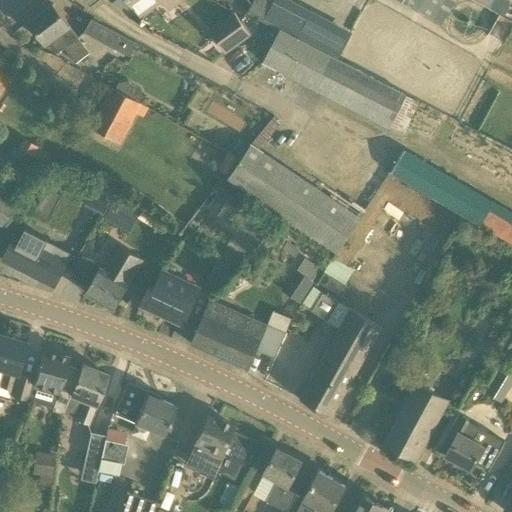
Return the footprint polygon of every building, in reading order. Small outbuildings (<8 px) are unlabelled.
[(129,0),(140,14),(141,13),(152,5),(150,2),(152,0),(169,0),(173,5),(176,3),(180,0),(129,0)] [(337,61),(338,60),(351,34),(285,0),(254,0),(247,14),(279,31),(337,61)] [(398,0),(402,2),(441,25),(456,0),(398,0)] [(504,0),(493,0),(489,7),(504,15),(510,3),(504,0)] [(53,4),(29,22),(45,43),(46,42),(52,51),(57,52),(63,47),(75,64),(90,53),(53,4)] [(225,52),(249,34),(234,13),(210,31),(225,52)] [(137,44),(106,27),(91,19),(84,32),(130,57),(137,44)] [(420,102),(338,60),(337,61),(279,31),(263,62),(389,127),(405,130),(420,102)] [(0,72),(0,90),(8,78),(0,72)] [(121,80),(118,91),(137,97),(141,86),(121,80)] [(120,142),(141,103),(112,88),(91,127),(120,142)] [(359,217),(259,150),(280,124),(273,118),(252,145),(229,178),(337,251),(359,217)] [(17,148),(33,157),(33,156),(44,163),(49,154),(22,138),(17,148)] [(241,141),(234,150),(242,156),(249,146),(241,141)] [(33,157),(17,148),(14,146),(8,156),(27,167),(33,157)] [(511,213),(403,150),(390,172),(511,242),(511,213)] [(228,153),(219,170),(229,175),(238,158),(228,153)] [(221,188),(213,200),(233,213),(241,201),(221,188)] [(46,189),(36,210),(50,217),(61,196),(46,189)] [(104,215),(111,201),(91,191),(84,205),(104,215)] [(21,206),(0,193),(0,215),(8,220),(21,206)] [(14,235),(1,260),(55,287),(68,262),(43,249),(47,241),(48,240),(25,228),(20,238),(14,235)] [(83,257),(70,277),(89,287),(85,293),(113,310),(129,284),(126,282),(140,258),(121,247),(107,271),(83,257)] [(304,258),(297,269),(313,280),(321,269),(304,258)] [(330,267),(308,309),(332,322),(354,282),(342,275),(343,274),(330,267)] [(290,280),(295,283),(288,294),(299,301),(313,280),(297,269),(290,280)] [(149,286),(141,304),(183,324),(191,306),(199,291),(161,274),(153,288),(149,286)] [(204,313),(191,344),(250,369),(258,351),(274,358),(285,333),(267,326),(241,314),(238,320),(207,306),(204,313)] [(350,308),(300,400),(331,416),(381,325),(350,308)] [(0,385),(12,389),(11,394),(11,395),(19,398),(25,376),(17,373),(25,343),(1,336),(0,338),(0,385)] [(413,382),(421,368),(407,360),(410,355),(396,348),(386,368),(413,382)] [(25,376),(19,398),(26,399),(36,402),(53,407),(58,392),(63,376),(68,357),(42,350),(37,369),(34,378),(25,376)] [(96,405),(107,375),(81,365),(63,412),(77,418),(76,420),(88,425),(96,404),(96,405)] [(511,372),(501,366),(489,385),(497,390),(509,388),(511,383),(511,372)] [(163,435),(175,406),(127,385),(128,382),(127,381),(114,414),(163,435)] [(418,383),(385,444),(385,445),(415,462),(448,400),(418,383)] [(201,464),(197,472),(213,479),(223,456),(219,454),(232,425),(207,414),(194,442),(195,443),(188,458),(201,464)] [(456,437),(445,455),(471,470),(484,448),(494,454),(504,437),(491,430),(482,444),(468,436),(474,425),(460,417),(450,434),(456,437)] [(100,459),(104,440),(105,436),(90,432),(85,456),(100,459)] [(104,440),(100,459),(97,472),(115,476),(118,463),(120,463),(124,444),(104,440)] [(286,511),(287,511),(298,491),(289,486),(302,461),(277,447),(263,474),(276,481),(265,501),(286,511)] [(54,455),(36,452),(33,475),(40,475),(38,486),(50,487),(54,455)] [(320,471),(296,511),(329,511),(345,485),(320,471)] [(153,511),(157,502),(127,490),(118,511),(153,511)] [(387,511),(389,509),(383,506),(364,496),(355,511),(387,511)]
